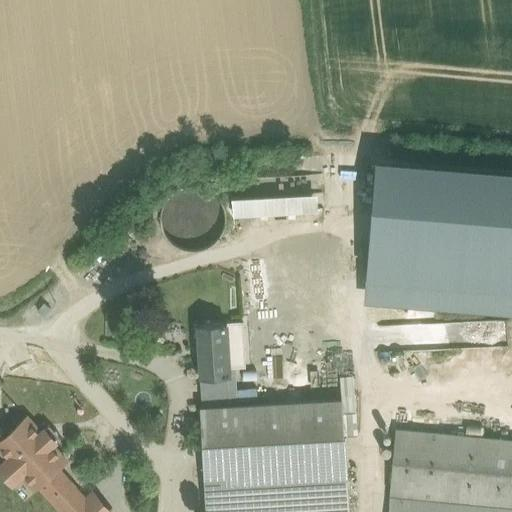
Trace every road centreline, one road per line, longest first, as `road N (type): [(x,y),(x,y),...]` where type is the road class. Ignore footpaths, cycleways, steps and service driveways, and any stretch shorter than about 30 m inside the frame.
road 1 (track): [(44,342),(85,306),(135,281),(281,237),(324,239),(341,261),(356,309),(368,392),(366,511)]
road 2 (track): [(164,511),(169,478),(44,342)]
road 3 (track): [(324,239),(377,102)]
